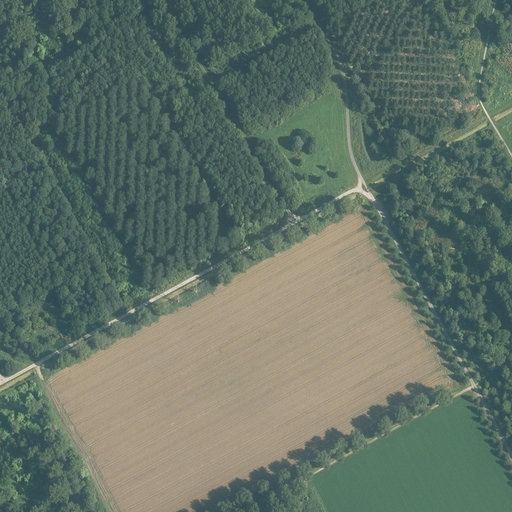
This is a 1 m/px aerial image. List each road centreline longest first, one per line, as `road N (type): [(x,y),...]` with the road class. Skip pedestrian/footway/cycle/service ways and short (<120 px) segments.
road 1 (track): [(359,187),(0,384)]
road 2 (unclassified): [(511,455),(364,184)]
road 3 (track): [(294,222),(176,22),(175,0)]
road 4 (track): [(473,386),(303,480)]
